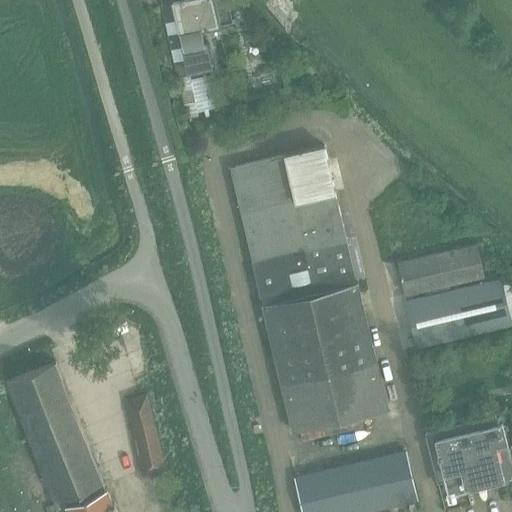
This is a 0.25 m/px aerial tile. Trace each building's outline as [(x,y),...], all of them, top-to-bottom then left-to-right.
[(160,0),(162,6),(161,6),(175,63),(183,61),(186,60),(190,76),(191,76),(213,71),(202,27),(218,23),(218,25),(220,25),(216,7),(227,4),(227,6),(229,5),(227,0),(160,0)] [(217,85),(194,90),(197,105),(220,100),(217,85)] [(230,166),(252,260),(346,237),(324,144),(302,149),(302,147),(299,148),(300,150),(230,166)] [(405,228),(402,213),(392,215),(396,230),(405,228)] [(252,260),(253,261),(262,298),(263,298),(355,276),(346,237),(252,260)] [(476,243),(397,262),(405,295),(484,276),(476,243)] [(368,330),(357,283),(355,276),(263,298),(265,305),(263,305),(274,352),(368,330)] [(511,324),(500,277),(406,299),(417,347),(511,324)] [(368,330),(274,352),(292,431),(332,422),(334,432),(362,426),(359,415),(387,409),(368,330)] [(105,486),(56,361),(5,381),(57,509),(65,506),(67,511),(116,511),(114,503),(113,504),(106,488),(105,489),(104,486),(105,486)] [(144,474),(165,469),(147,393),(126,398),(144,474)] [(465,476),(508,465),(495,415),(425,432),(438,482),(464,476),(466,486),(468,486),(465,476)] [(379,447),(381,453),(404,447),(402,442),(379,447)] [(381,453),(382,457),(295,477),(302,511),(359,511),(417,499),(406,451),(405,452),(404,447),(381,453)]
